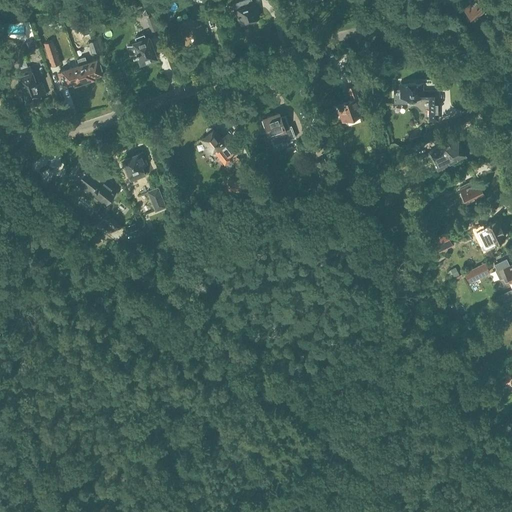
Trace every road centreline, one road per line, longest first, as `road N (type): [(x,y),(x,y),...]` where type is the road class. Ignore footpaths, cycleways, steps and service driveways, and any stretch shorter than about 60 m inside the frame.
road 1 (residential): [(0,136),(91,126),(379,24)]
road 2 (residential): [(511,138),(456,48),(379,24)]
